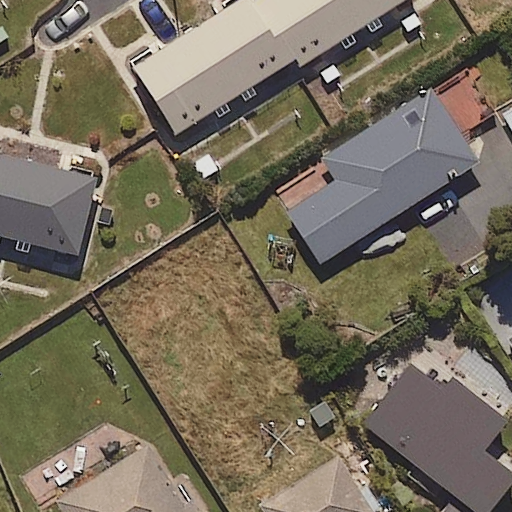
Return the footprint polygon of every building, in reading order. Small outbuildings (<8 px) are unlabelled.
[(417,2),(415,0),(265,0),(252,9),(247,1),(133,71),(178,143),(295,70),(298,76),(417,2)] [(479,170),(431,94),(321,163),(335,185),(286,217),(320,271),(479,170)] [(97,188),(0,162),(0,243),(77,264),(97,188)] [(511,399),(511,393),(430,326),(359,412),(453,490),(433,511),(474,511),(511,466),(511,464),(480,438),(511,399)] [(511,327),(502,334),(511,349),(511,327)] [(189,511),(144,436),(52,491),(64,511),(189,511)] [(359,511),(370,505),(328,441),(251,490),(264,511),(359,511)]
